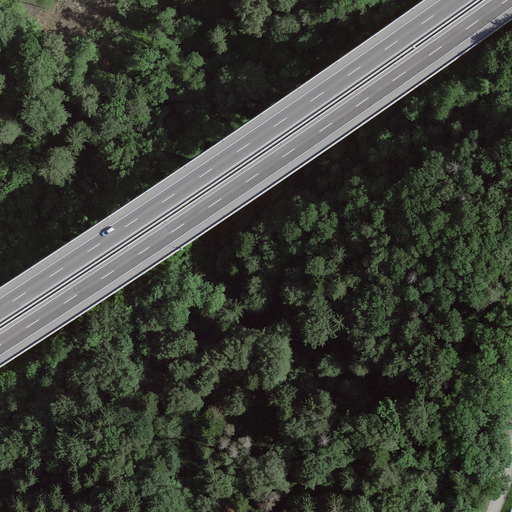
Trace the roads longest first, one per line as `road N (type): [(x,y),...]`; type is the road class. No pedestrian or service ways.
road 1 (motorway): [(0,344),(506,0)]
road 2 (motorway): [(455,0),(0,309)]
